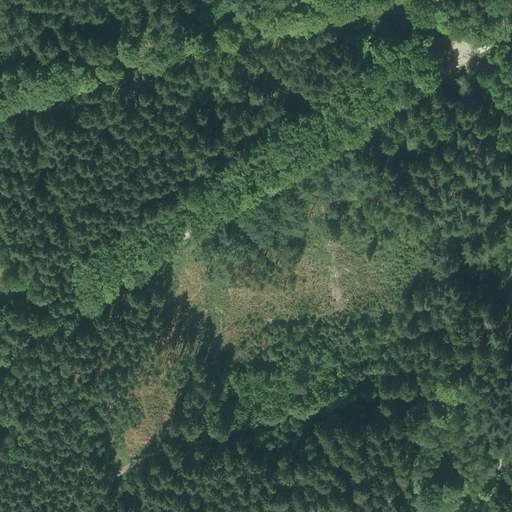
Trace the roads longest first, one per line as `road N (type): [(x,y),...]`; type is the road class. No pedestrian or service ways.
road 1 (track): [(0,357),(467,57)]
road 2 (unknown): [(76,511),(142,456),(349,409),(428,400),(471,405),(498,443),(485,511)]
